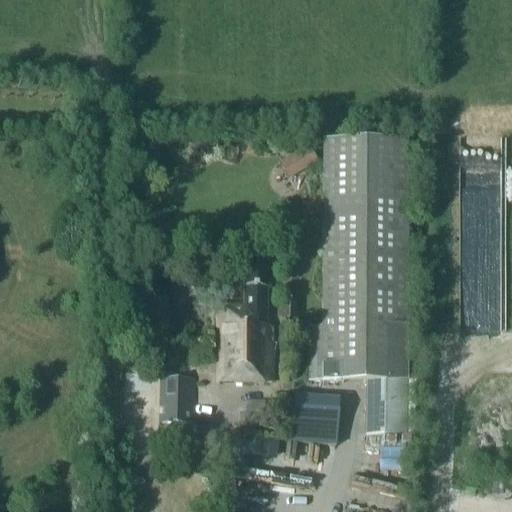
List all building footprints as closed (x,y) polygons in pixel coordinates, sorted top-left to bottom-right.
[(306,327),(305,384),(364,385),(363,435),(411,436),(413,334),(404,334),(405,143),(322,141),(318,328),(306,327)] [(307,148),(291,156),(301,173),(316,165),(307,148)] [(217,383),(269,384),(269,330),(265,329),(265,261),(244,261),(242,306),(218,305),(217,383)] [(278,324),(292,324),(293,305),(288,305),(288,301),(281,301),(281,305),(279,305),(278,324)] [(159,425),(188,425),(189,383),(160,382),(159,425)] [(316,399),(313,414),(338,418),(340,403),(316,399)] [(244,405),(245,428),(267,428),(267,404),(244,405)] [(296,445),(340,447),(341,425),(298,422),(296,445)] [(266,440),(263,461),(280,463),(283,442),(266,440)]
